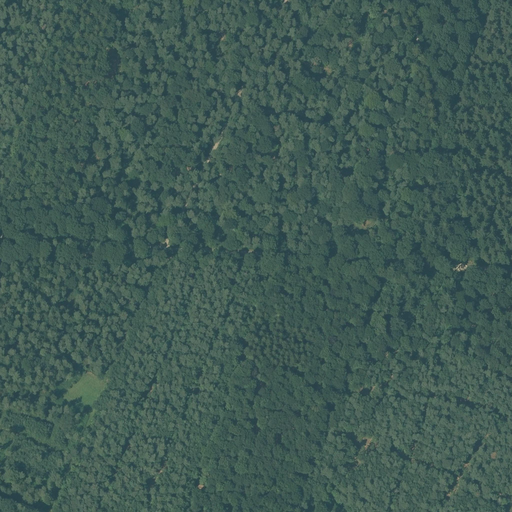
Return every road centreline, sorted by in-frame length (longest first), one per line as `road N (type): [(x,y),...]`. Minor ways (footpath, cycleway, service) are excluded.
road 1 (unknown): [(511,273),(0,243)]
road 2 (track): [(511,380),(476,354),(456,313),(460,239),(415,0)]
road 3 (track): [(384,258),(0,233)]
road 4 (track): [(384,258),(493,0)]
road 5 (track): [(511,267),(384,258)]
